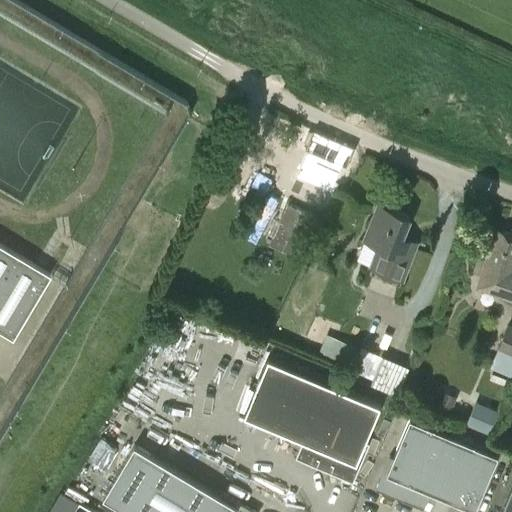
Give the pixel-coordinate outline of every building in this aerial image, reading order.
[(314,129),(300,160),(313,165),(305,182),(333,195),(354,148),(314,129)] [(268,190),(279,167),(272,163),(272,164),(265,161),(260,170),(259,169),(253,183),(268,190)] [(371,266),(389,273),(402,278),(414,249),(399,244),(409,217),(378,205),(363,241),(379,247),(371,266)] [(511,234),(496,229),(478,285),(511,296),(511,234)] [(0,329),(12,337),(49,274),(17,256),(0,245),(0,329)] [(511,324),(508,323),(497,347),(498,348),(511,353),(511,324)] [(357,347),(337,339),(330,357),(349,365),(357,347)] [(387,354),(376,385),(399,393),(410,362),(387,354)] [(268,357),(244,414),(303,439),(296,457),(353,481),(369,442),(365,441),(381,404),(268,357)] [(442,391),(436,405),(451,412),(457,398),(442,391)] [(475,401),(466,424),(489,433),(498,411),(475,401)] [(389,455),(375,488),(423,509),(431,490),(475,509),(499,454),(410,416),(393,457),(389,455)] [(135,444),(103,496),(128,511),(256,511),(223,492),(221,496),(135,444)] [(511,511),(511,483),(499,511),(511,511)] [(97,511),(64,491),(61,490),(47,511),(97,511)]
